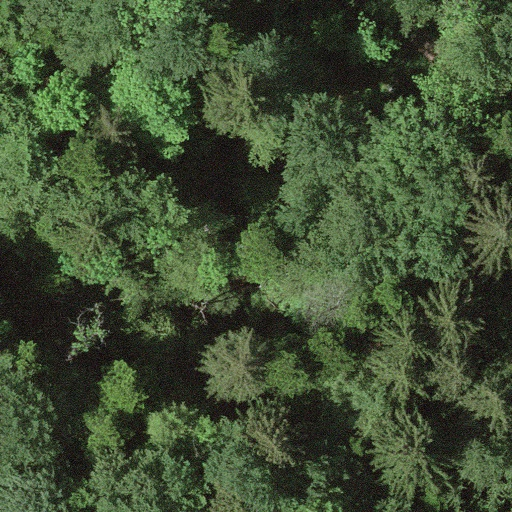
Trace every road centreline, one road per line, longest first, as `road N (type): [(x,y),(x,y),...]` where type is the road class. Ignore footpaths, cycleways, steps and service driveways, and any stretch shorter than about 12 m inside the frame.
road 1 (track): [(0,88),(87,74),(183,30),(217,0)]
road 2 (track): [(396,0),(471,71),(511,79)]
